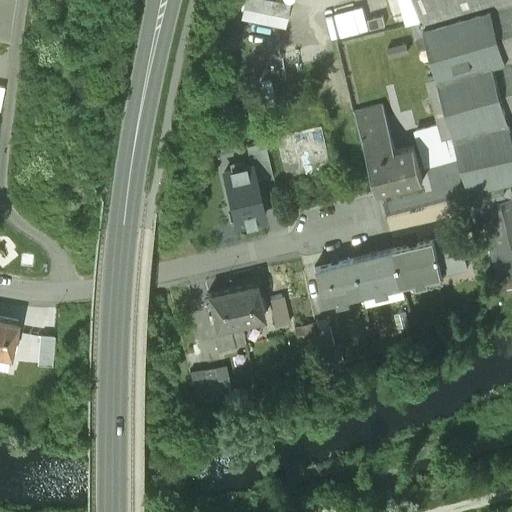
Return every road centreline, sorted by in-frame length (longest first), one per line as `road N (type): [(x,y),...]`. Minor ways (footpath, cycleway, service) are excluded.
road 1 (primary): [(109,511),(114,270),(162,0)]
road 2 (unclassified): [(0,289),(95,291),(356,227)]
